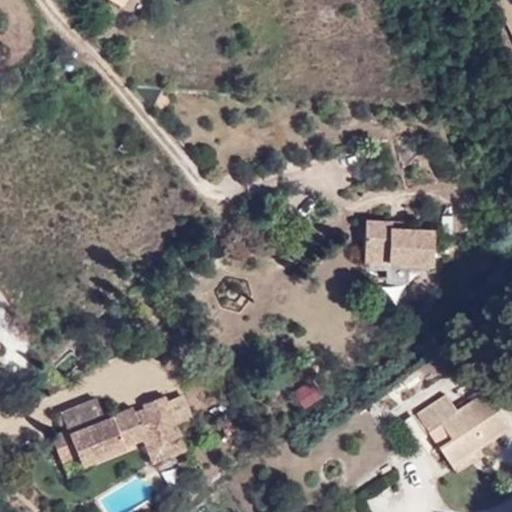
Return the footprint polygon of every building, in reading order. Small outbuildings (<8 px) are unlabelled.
[(428,259),(429,227),(406,226),(387,225),(387,218),(362,217),(361,258),(381,258),(403,259),(428,259)] [(406,226),(406,218),(387,218),(387,225),(406,226)] [(381,268),(403,268),(403,259),(381,258),(381,268)] [(420,375),(414,367),(400,377),(400,378),(405,386),(420,375)] [(450,438),(439,445),(451,465),(478,446),(508,424),(485,391),(458,409),(448,394),(418,414),(428,431),(441,423),(450,438)] [(61,464),(77,458),(81,469),(140,446),(147,464),(185,449),(164,395),(144,403),(145,406),(133,411),(132,409),(114,416),(105,419),(97,400),(62,414),(63,417),(56,420),(61,431),(49,436),(61,464)] [(457,471),(483,452),(478,446),(451,465),(457,471)]
